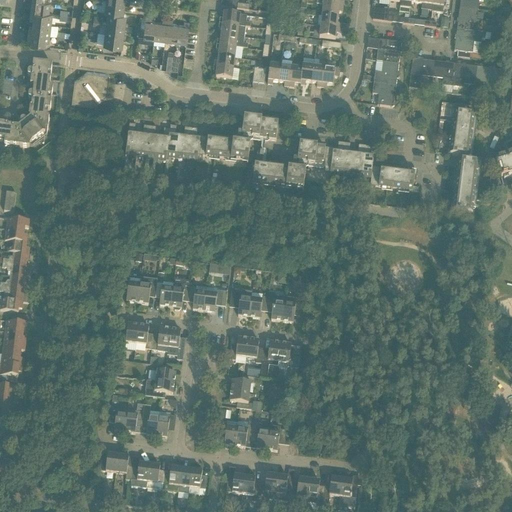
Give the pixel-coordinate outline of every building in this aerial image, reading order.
[(50,2),(45,2),(44,2),(30,0),(28,0),(27,7),(31,7),(31,11),(52,14),(49,13),(50,2)] [(123,13),(124,3),(106,0),(104,11),(107,11),(123,13)] [(232,10),(233,2),(222,0),(221,8),(232,10)] [(340,4),(340,0),(317,0),(317,6),(323,7),(343,10),(343,4),(340,4)] [(400,0),(400,3),(400,9),(410,10),(411,4),(411,0),(400,0)] [(432,7),(433,0),(422,0),(422,6),(421,11),(432,13),(433,7),(432,7)] [(433,0),(432,7),(433,7),(432,13),(443,15),(444,0),(433,0)] [(460,0),(459,10),(473,11),(475,1),(483,2),(483,1),(483,0),(460,0)] [(342,15),(343,10),(323,7),(322,18),(338,20),(339,14),(342,15)] [(387,23),(388,11),(374,9),(372,22),(387,23)] [(459,10),(457,31),(479,34),(481,23),(472,22),(473,11),(459,10)] [(51,24),(52,14),(31,11),(30,18),(33,18),(33,22),(51,24)] [(126,14),(123,13),(107,11),(106,22),(124,25),(126,14)] [(246,24),(247,18),(224,15),(223,21),(219,20),(219,25),(238,28),(246,29),(250,29),(250,25),(246,24)] [(154,37),(156,22),(150,21),(151,17),(146,17),(143,36),(144,36),(143,43),(153,44),(154,37)] [(337,25),(338,20),(322,18),(321,28),(340,31),(341,26),(337,25)] [(165,39),(167,19),(162,19),(162,22),(156,22),(154,37),(165,39)] [(176,40),(178,24),(172,24),(172,20),(167,19),(165,39),(176,40)] [(441,28),(448,30),(450,21),(443,19),(441,28)] [(187,42),(188,28),(189,22),(184,21),(183,25),(178,24),(176,40),(187,42)] [(49,35),(51,24),(33,22),(32,26),(29,26),(28,32),(49,35)] [(123,35),(124,25),(106,22),(105,33),(123,35)] [(245,39),(246,29),(238,28),(219,25),(218,30),(222,31),(221,36),(245,39)] [(339,36),(340,31),(321,28),(316,28),(316,32),(320,33),(319,39),(325,40),(335,41),(336,36),(339,36)] [(457,31),(454,53),(458,53),(457,59),(467,60),(469,60),(470,59),(470,55),(468,54),(469,44),(481,45),(481,41),(485,41),(486,35),(479,34),(457,31)] [(48,46),(49,36),(49,35),(28,32),(27,39),(31,40),(30,44),(48,46)] [(121,50),(123,35),(105,33),(103,44),(113,45),(112,49),(121,50)] [(244,46),(245,39),(221,36),(220,42),(217,42),(216,47),(236,49),(247,50),(248,46),(244,46)] [(399,66),(401,44),(379,42),(377,53),(386,54),(385,64),(399,66)] [(234,60),(236,49),(216,47),(215,52),(219,52),(218,58),(234,60)] [(233,71),(234,60),(218,58),(218,64),(214,63),(213,68),(233,71)] [(432,77),(434,63),(412,61),(409,90),(420,91),(422,76),(432,77)] [(324,70),(325,63),(319,62),(319,69),(313,69),(311,85),(317,85),(316,89),(321,89),(324,70)] [(266,71),(267,64),(255,63),(254,70),(260,71),(266,71)] [(453,89),(455,66),(434,63),(432,77),(443,79),(442,87),(453,89)] [(45,112),(50,112),(51,103),(47,103),(48,98),(52,98),(53,89),(49,89),(50,81),(47,80),(48,75),(51,76),(52,67),(33,64),(32,73),(30,72),(29,73),(28,73),(28,74),(27,75),(27,76),(28,77),(29,78),(30,78),(31,79),(30,87),(34,87),(33,95),(31,95),(30,95),(29,96),(28,97),(28,98),(28,99),(29,100),(30,100),(31,101),(32,101),(31,109),(30,108),(29,118),(30,118),(29,120),(26,123),(25,122),(25,121),(24,121),(23,121),(22,121),(21,122),(20,123),(20,124),(20,125),(21,125),(21,126),(18,129),(7,128),(8,127),(0,125),(0,141),(5,142),(4,147),(29,150),(30,148),(44,136),(47,136),(49,120),(47,119),(47,117),(44,116),(45,112)] [(396,88),(399,66),(385,64),(383,75),(375,74),(373,85),(396,88)] [(475,83),(477,69),(455,66),(453,89),(464,90),(465,81),(475,83)] [(279,84),(281,68),(270,67),(267,86),(272,87),(273,83),(279,84)] [(311,85),(313,69),(302,67),(302,71),(300,87),(305,87),(305,84),(311,85)] [(232,82),(233,72),(233,71),(213,68),(213,73),(216,74),(216,80),(232,82)] [(289,89),(291,69),(281,68),(279,84),(284,85),(284,88),(289,89)] [(302,71),(291,69),(289,89),(294,90),(294,86),(300,87),(302,71)] [(504,72),(477,69),(475,83),(486,84),(484,93),(496,94),(497,81),(502,82),(504,72)] [(340,72),(330,71),(324,70),(321,89),(326,90),(327,87),(333,87),(334,79),(339,80),(340,72)] [(106,95),(109,74),(87,71),(74,81),(72,100),(73,100),(73,96),(77,97),(76,103),(75,104),(92,106),(95,104),(96,104),(95,105),(95,107),(96,105),(97,104),(98,102),(99,100),(101,99),(103,99),(105,98),(107,98),(105,98),(103,98),(103,97),(106,95)] [(393,109),(396,88),(373,85),(372,96),(381,97),(379,108),(393,109)] [(500,177),(503,176),(504,179),(511,177),(511,176),(511,93),(509,120),(511,120),(511,153),(505,157),(495,160),(500,177)] [(475,108),(457,106),(450,157),(469,159),(475,108)] [(276,142),(278,126),(278,124),(259,121),(259,116),(247,115),(247,120),(244,120),(242,138),(276,142)] [(244,144),(232,142),(199,138),(199,140),(195,140),(197,129),(185,128),(183,138),(175,137),(176,127),(170,126),(170,129),(164,129),(163,139),(154,138),(156,127),(144,126),(142,136),(134,135),(135,125),(129,124),(125,155),(133,156),(133,160),(138,160),(138,157),(153,159),(153,162),(158,163),(158,160),(168,161),(169,157),(184,159),(184,163),(189,163),(189,162),(197,163),(198,157),(248,163),(250,148),(243,148),(244,144)] [(372,169),(374,158),(369,157),(370,147),(359,145),(357,156),(349,154),(350,144),(338,143),(337,153),(333,152),(333,150),(314,148),(315,143),(303,141),(302,146),(299,146),(297,165),(330,169),(330,173),(338,174),(337,178),(342,178),(343,175),(358,177),(358,180),(362,181),(363,178),(370,178),(370,180),(371,180),(370,187),(418,194),(419,190),(413,189),(414,174),(372,169)] [(478,166),(466,165),(459,164),(453,215),(472,217),(478,166)] [(303,190),(305,171),(255,165),(252,183),(303,190)] [(16,195),(6,194),(4,213),(13,214),(16,195)] [(28,231),(29,223),(8,221),(6,232),(24,234),(25,230),(28,231)] [(24,238),(24,234),(6,232),(5,242),(26,245),(27,238),(24,238)] [(26,249),(26,245),(5,242),(5,243),(8,243),(7,254),(12,255),(12,254),(29,256),(29,250),(26,249)] [(34,257),(29,256),(12,254),(12,255),(12,258),(10,258),(8,261),(3,261),(2,265),(35,269),(36,265),(34,265),(33,263),(34,257)] [(143,256),(136,255),(135,263),(142,264),(143,256)] [(143,263),(155,265),(157,263),(160,263),(161,259),(144,256),(143,263)] [(33,274),(34,274),(35,269),(2,265),(1,270),(7,270),(6,271),(8,274),(10,274),(9,278),(30,281),(31,275),(33,274)] [(208,274),(229,277),(230,268),(210,266),(208,274)] [(287,277),(278,276),(277,285),(286,286),(287,277)] [(30,287),(30,281),(9,278),(9,282),(7,282),(5,284),(5,285),(0,284),(0,289),(32,293),(33,289),(31,288),(30,287)] [(123,281),(122,293),(127,294),(126,304),(137,305),(140,281),(128,279),(128,281),(123,281)] [(140,281),(137,305),(148,306),(149,296),(155,297),(156,285),(151,284),(151,282),(140,281)] [(170,309),(172,291),(161,290),(162,286),(156,285),(155,297),(160,298),(159,308),(170,309)] [(188,301),(189,289),(184,289),(184,286),(183,286),(181,286),(179,287),(178,288),(177,292),(172,291),(170,309),(173,310),(174,312),(178,313),(180,311),(181,311),(182,301),(188,301)] [(30,297),(31,298),(32,293),(0,289),(0,293),(4,294),(3,295),(5,298),(7,298),(6,302),(22,304),(27,305),(28,299),(30,297)] [(203,314),(205,295),(194,294),(195,290),(189,289),(188,301),(193,302),(192,312),(203,314)] [(225,306),(227,294),(223,294),(223,293),(217,292),(216,297),(205,295),(203,314),(214,315),(215,305),(221,306),(225,306)] [(248,319),(251,301),(252,294),(240,292),(240,296),(230,295),(230,297),(228,307),(238,308),(237,318),(248,319)] [(284,306),(285,298),(274,297),(274,294),(269,293),(268,299),(266,312),(271,312),(270,322),(281,324),(284,306)] [(300,308),(301,304),(298,303),(299,300),(285,298),(284,306),(281,324),(292,325),(294,315),(299,316),(300,308)] [(261,311),(266,312),(268,299),(262,299),(261,303),(251,301),(248,319),(259,321),(261,311)] [(22,311),(22,304),(6,302),(1,302),(0,309),(0,312),(18,315),(18,310),(22,311)] [(307,317),(308,309),(300,308),(299,316),(307,317)] [(6,323),(5,333),(5,334),(23,336),(23,333),(27,333),(28,326),(6,323)] [(136,346),(138,327),(127,326),(126,336),(121,335),(119,351),(124,351),(125,344),(136,346)] [(148,329),(138,327),(136,346),(146,347),(145,351),(151,352),(152,339),(147,339),(148,329)] [(167,350),(170,331),(166,331),(167,329),(160,328),(160,330),(159,330),(158,340),(152,339),(151,352),(167,354),(167,350)] [(170,331),(167,350),(178,351),(177,358),(176,362),(182,362),(184,343),(179,343),(180,333),(170,331)] [(22,340),(23,336),(5,334),(4,345),(25,348),(26,341),(22,340)] [(245,360),(248,341),(237,340),(236,350),(230,349),(229,362),(235,362),(235,358),(245,360)] [(258,343),(248,341),(245,360),(256,361),(255,365),(261,366),(262,353),(257,353),(258,343)] [(277,364),(280,346),(269,344),(268,354),(262,353),(261,366),(259,379),(267,380),(268,367),(277,368),(277,364)] [(24,354),(25,348),(4,345),(2,356),(20,358),(21,354),(24,354)] [(290,347),(280,346),(277,364),(277,368),(279,370),(285,371),(288,369),(298,371),(300,358),(289,357),(290,347)] [(20,362),(20,358),(2,356),(1,366),(22,369),(23,362),(20,362)] [(22,376),(22,369),(1,366),(0,373),(0,377),(9,379),(9,383),(17,384),(18,375),(22,376)] [(175,375),(165,374),(165,368),(153,367),(152,373),(156,373),(155,383),(173,386),(175,375)] [(247,370),(246,379),(255,380),(258,380),(259,371),(247,370)] [(254,386),(255,380),(246,379),(242,378),(242,384),(232,383),(230,393),(249,395),(250,385),(254,386)] [(172,396),(173,386),(155,383),(148,382),(146,382),(144,398),(151,399),(161,401),(162,395),(172,396)] [(276,387),(276,391),(284,392),(285,385),(275,384),(275,387),(276,387)] [(16,394),(17,388),(0,385),(0,397),(18,400),(19,396),(17,396),(16,394)] [(247,406),(249,395),(230,393),(229,404),(239,405),(238,411),(248,412),(251,412),(251,406),(247,406)] [(16,405),(18,405),(18,400),(0,397),(0,410),(14,412),(15,406),(16,405)] [(124,434),(126,416),(116,415),(118,399),(112,398),(109,422),(115,423),(114,433),(124,434)] [(253,403),(252,412),(260,413),(262,404),(253,403)] [(141,427),(144,407),(138,406),(137,417),(126,416),(124,434),(134,436),(136,426),(141,427)] [(156,438),(158,420),(148,419),(149,408),(144,407),(141,427),(147,427),(145,437),(156,438)] [(13,418),(14,412),(0,410),(0,422),(15,424),(16,419),(15,418),(13,418)] [(496,437),(500,415),(484,412),(481,434),(496,437)] [(168,430),(173,431),(175,418),(169,418),(169,416),(159,414),(159,420),(158,420),(156,438),(166,440),(168,430)] [(234,448),(236,430),(237,425),(227,423),(227,425),(221,424),(219,436),(225,437),(223,447),(234,448)] [(251,441),(253,428),(247,428),(247,431),(236,430),(234,448),(244,450),(246,440),(251,441)] [(266,452),(268,434),(264,434),(265,430),(253,428),(251,441),(257,441),(255,451),(266,452)] [(278,444),(283,445),(285,432),(279,432),(279,429),(270,428),(269,434),(268,434),(266,452),(276,454),(278,444)] [(115,475),(118,457),(107,456),(107,461),(101,460),(100,473),(105,473),(105,474),(115,475)] [(128,459),(118,457),(115,475),(126,476),(125,481),(131,482),(132,469),(127,469),(128,459)] [(8,485),(10,463),(0,461),(0,479),(1,480),(1,484),(8,485)] [(146,490),(149,466),(138,465),(138,470),(132,469),(131,482),(130,488),(146,490)] [(162,493),(164,473),(159,473),(159,468),(149,466),(146,490),(162,493)] [(178,495),(181,471),(170,469),(170,474),(164,473),(162,493),(178,495)] [(189,490),(191,472),(181,471),(178,495),(188,496),(189,490)] [(201,473),(191,472),(189,490),(199,491),(205,491),(206,479),(201,478),(201,473)] [(259,486),(258,498),(263,499),(263,500),(274,502),(276,478),(266,476),(265,486),(259,486)] [(242,496),(244,479),(233,477),(233,482),(227,482),(226,494),(231,495),(242,496)] [(290,497),(292,485),(286,484),(287,479),(276,478),(274,502),(289,504),(290,497)] [(254,480),(244,479),(242,496),(252,498),(251,504),(257,504),(258,498),(259,486),(254,485),(254,480)] [(339,499),(341,481),(330,480),(329,490),(324,489),(322,502),(321,506),(327,507),(328,497),(339,499)] [(306,504),(308,482),(298,481),(297,486),(292,485),(290,497),(295,498),(294,504),(305,506),(306,504)] [(351,482),(341,481),(339,499),(338,508),(348,509),(354,510),(355,500),(356,488),(351,487),(351,482)] [(322,502),(324,489),(318,488),(319,483),(308,482),(306,504),(315,505),(315,508),(321,509),(322,502)]
